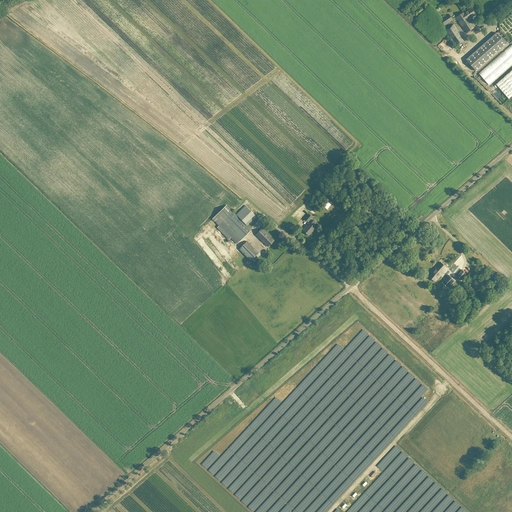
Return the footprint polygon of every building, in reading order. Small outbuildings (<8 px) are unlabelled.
[(460,25),(469,19),(475,15),(471,9),(464,13),(456,18),(460,25)] [(453,20),(449,15),(441,21),(445,26),(453,20)] [(469,19),(460,25),(462,27),(466,33),(475,27),(469,19)] [(456,48),(464,42),(458,33),(458,31),(454,25),(445,31),(445,32),(456,48)] [(507,45),(496,33),(466,60),(477,72),(507,45)] [(489,85),(511,64),(511,44),(479,74),(489,85)] [(511,70),(496,85),(509,99),(511,96),(511,70)] [(251,231),(243,223),(236,215),(226,205),(212,219),(219,226),(217,228),(229,240),(231,238),(237,244),(251,231)] [(251,221),(256,216),(246,206),(237,215),(245,224),(249,220),(251,221)] [(308,236),(315,228),(309,223),(306,226),(307,226),(303,231),(308,236)] [(267,247),(274,241),(262,229),(255,235),(267,247)] [(250,261),(258,254),(246,242),(239,250),(250,261)] [(439,274),(441,275),(447,269),(440,263),(434,269),(440,274),(439,274)] [(435,282),(441,275),(439,274),(440,274),(434,269),(428,276),(435,282)] [(462,271),(456,277),(461,281),(466,275),(462,271)] [(448,288),(455,281),(449,275),(442,283),(448,288)]
